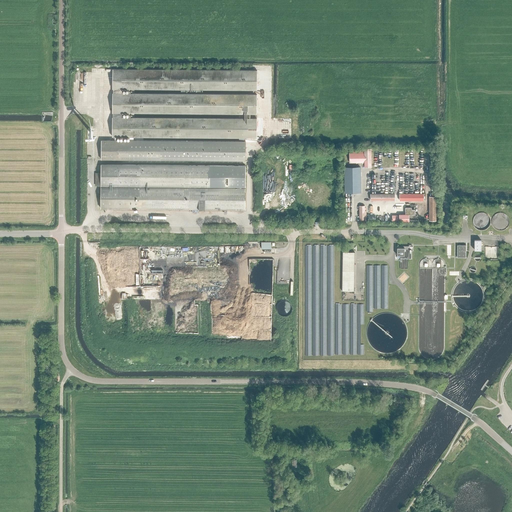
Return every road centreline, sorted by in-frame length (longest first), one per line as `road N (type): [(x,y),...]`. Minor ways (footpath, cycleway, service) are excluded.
road 1 (tertiary): [(511,451),(419,388),(80,376),(61,347),(62,235)]
road 2 (unclassified): [(365,232),(62,230)]
road 3 (tertiary): [(62,230),(62,0)]
road 4 (track): [(450,143),(449,0)]
